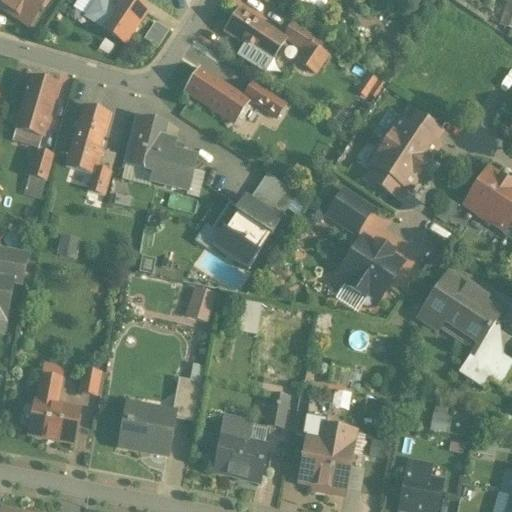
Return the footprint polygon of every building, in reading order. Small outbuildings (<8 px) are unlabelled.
[(0,0),(0,6),(8,12),(6,14),(27,28),(41,8),(38,6),(42,0),(0,0)] [(124,0),(122,0),(114,13),(98,2),(85,22),(124,48),(146,15),(124,0)] [(290,0),(304,9),(307,9),(311,7),(313,4),(313,0),(290,0)] [(511,28),(511,2),(510,2),(502,25),(511,28)] [(282,41),(239,12),(223,36),(270,67),(285,43),(282,41)] [(321,46),(291,27),(282,41),(285,43),(303,55),(296,65),(314,77),(325,60),(316,54),(321,46)] [(242,101),(199,73),(184,96),(233,129),(248,105),(242,101)] [(375,99),(385,84),(369,74),(359,90),(375,99)] [(57,89),(30,81),(26,95),(25,95),(24,98),(25,98),(15,133),(41,140),(42,140),(57,89)] [(284,108),(252,87),(242,101),(248,105),(274,122),(284,108)] [(109,117),(82,109),(64,171),(91,179),(98,154),(109,117)] [(439,133),(411,115),(404,126),(399,122),(392,132),(387,133),(381,143),(423,171),(428,164),(427,163),(437,148),(431,144),(439,133)] [(167,128),(134,119),(122,167),(153,175),(150,185),(186,195),(195,163),(171,157),(177,135),(167,128)] [(41,140),(15,133),(12,144),(37,152),(40,143),(41,140)] [(423,171),(381,143),(375,153),(376,157),(369,167),(374,170),(367,181),(395,200),(402,189),(407,193),(417,177),(419,178),(423,171)] [(115,158),(98,154),(91,179),(83,207),(99,212),(115,158)] [(52,160),(35,155),(25,191),(41,195),(52,160)] [(509,188),(487,173),(475,191),(481,194),(470,210),(477,215),(476,217),(489,226),(491,223),(503,232),(508,225),(511,218),(511,194),(507,191),(509,188)] [(266,179),(249,203),(279,223),(296,199),(266,179)] [(370,213),(342,194),(327,217),(355,236),(370,213)] [(228,207),(211,233),(218,238),(210,250),(247,275),(281,224),(279,223),(249,203),(244,200),(236,212),(228,207)] [(511,227),(508,225),(503,232),(504,232),(501,236),(511,243),(511,227)] [(64,239),(61,259),(78,262),(82,242),(64,239)] [(373,249),(361,241),(339,275),(351,283),(347,288),(362,298),(366,293),(378,301),(401,267),(388,258),(391,254),(376,245),(373,249)] [(27,257),(0,252),(0,281),(11,283),(10,288),(21,290),(27,257)] [(503,311),(448,274),(418,320),(437,333),(443,324),(479,348),(503,311)] [(0,281),(0,329),(2,321),(4,321),(10,288),(11,283),(0,281)] [(189,319),(212,326),(220,296),(197,289),(189,319)] [(241,335),(262,337),(265,307),(244,305),(241,335)] [(485,359),(473,351),(457,375),(469,383),(485,359)] [(511,371),(511,364),(502,358),(496,366),(497,367),(486,382),(487,383),(499,391),(511,371)] [(485,359),(469,383),(482,391),(487,383),(486,382),(497,367),(496,366),(485,359)] [(330,384),(360,392),(366,370),(336,362),(330,384)] [(62,372),(43,368),(41,380),(36,406),(55,409),(63,372),(62,372)] [(99,377),(83,374),(79,398),(95,401),(99,377)] [(202,387),(184,383),(177,418),(194,421),(193,426),(194,427),(202,387)] [(288,400),(270,396),(264,428),(282,431),(288,400)] [(330,407),(298,401),(291,436),(306,439),(309,427),(325,431),(330,407)] [(36,406),(35,405),(28,441),(71,449),(78,414),(55,409),(36,406)] [(173,416),(127,408),(119,451),(166,459),(173,416)] [(444,418),(432,416),(430,431),(441,433),(444,418)] [(220,439),(265,448),(268,434),(223,425),(220,439)] [(325,431),(309,427),(306,439),(298,484),(311,486),(314,492),(341,497),(342,492),(344,493),(354,436),(325,431)] [(265,448),(220,439),(213,476),(235,480),(235,478),(258,482),(257,484),(258,485),(265,448)] [(407,466),(399,511),(402,511),(435,511),(440,485),(426,482),(429,470),(407,466)]
